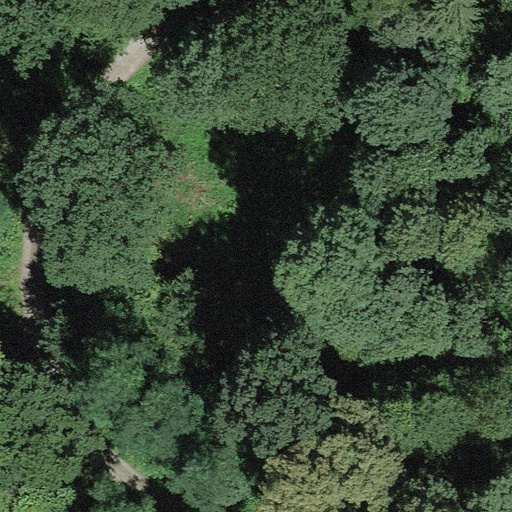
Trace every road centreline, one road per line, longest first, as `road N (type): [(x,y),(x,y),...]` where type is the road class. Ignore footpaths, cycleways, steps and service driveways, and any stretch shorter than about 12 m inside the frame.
road 1 (track): [(30,299),(45,185),(64,145),(99,91),(187,0)]
road 2 (track): [(176,511),(113,474),(84,440),(58,398),(30,299)]
